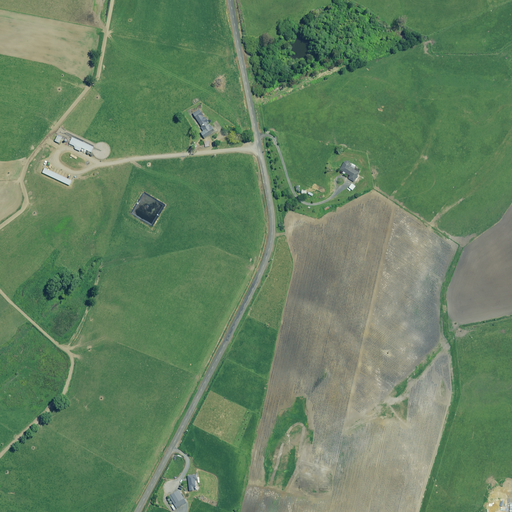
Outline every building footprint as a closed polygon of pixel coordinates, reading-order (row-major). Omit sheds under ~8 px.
[(193,113),(202,127),(201,128),(203,131),(201,133),(205,138),(212,134),(215,132),(211,125),(210,126),(207,122),(208,121),(206,116),(204,118),(202,115),(204,115),(200,109),(193,113)] [(85,153),(87,150),(91,152),(94,147),(72,137),(70,143),(75,146),(74,148),(80,151),(85,153)] [(354,182),(357,177),(358,178),(358,176),(360,172),(354,169),(356,166),(352,164),(351,165),(351,164),(350,163),(347,161),(345,162),(340,170),(343,171),(342,173),(344,174),(345,172),(350,175),(349,179),(354,182)] [(72,181),(45,168),(43,173),(70,185),(72,181)] [(197,479),(197,474),(188,476),(190,491),(194,490),(193,487),(196,486),(195,479),(197,479)] [(187,503),(179,490),(169,496),(177,509),(187,503)]
